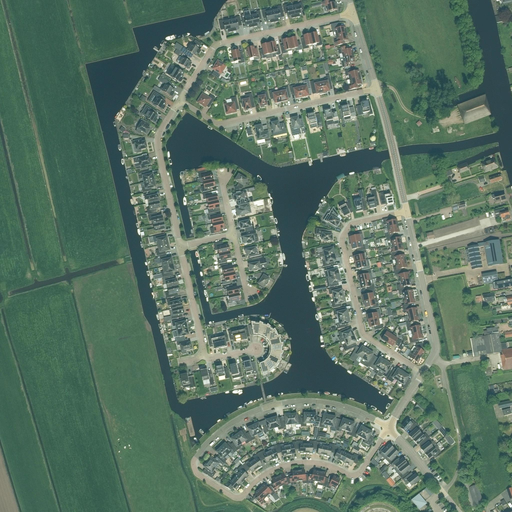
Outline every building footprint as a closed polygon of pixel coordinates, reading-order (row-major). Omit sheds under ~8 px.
[(324,13),(327,12),(329,11),(330,12),(334,12),(334,10),(337,10),(335,3),(329,4),(329,1),(321,3),(324,13)] [(293,7),(295,18),(299,17),(299,16),(302,15),(300,10),(303,9),(302,3),(299,4),(299,5),(293,7)] [(295,18),(293,7),(289,8),(288,5),(282,6),(284,13),(287,13),(288,18),(291,18),(292,19),(295,18)] [(272,12),(274,23),(278,22),(277,21),(280,20),(279,14),(283,14),(281,6),(275,8),(276,11),(272,12)] [(274,23),(272,12),(267,13),(267,10),(261,11),(263,18),(266,17),(267,23),(270,23),(270,24),(274,23)] [(253,28),(257,27),(256,26),(259,25),(258,19),(261,19),(259,11),(254,12),(255,15),(250,16),(253,28)] [(253,28),(250,16),(246,17),(246,14),(240,16),(242,23),(245,22),(246,28),(249,27),(249,28),(253,28)] [(229,21),(232,32),(235,31),(235,30),(238,30),(237,26),(241,25),(239,17),(235,18),(236,20),(229,21)] [(232,32),(229,21),(223,22),(223,21),(218,22),(220,30),(224,29),(225,33),(228,32),(228,33),(232,32)] [(338,25),(331,27),(332,33),(333,37),(336,36),(346,34),(345,27),(339,28),(338,25)] [(310,35),(312,45),(316,44),(317,47),(322,46),(321,38),(318,39),(316,33),(310,35)] [(348,40),(346,34),(336,36),(337,40),(334,41),(335,46),(342,45),(342,42),(348,40)] [(312,45),(310,35),(303,36),(304,42),(301,43),(303,50),(309,49),(308,46),(312,45)] [(289,39),(291,49),(295,49),(296,51),(301,50),(300,43),(297,44),(295,38),(289,39)] [(291,49),(289,39),(282,41),(283,47),(281,47),(282,55),(288,53),(287,50),(291,49)] [(271,55),(271,58),(276,57),(276,56),(280,55),(279,48),(276,48),(275,42),(268,44),(271,55)] [(271,58),(271,55),(268,44),(261,45),(263,51),(259,52),(260,59),(265,58),(266,59),(271,58)] [(197,54),(198,54),(200,51),(199,51),(199,50),(191,45),(187,51),(182,48),(180,52),(190,58),(192,54),(196,56),(197,54)] [(247,49),(247,52),(246,52),(247,56),(248,55),(249,59),(253,58),(254,61),(259,60),(258,52),(255,53),(254,47),(251,48),(251,47),(247,47),(247,49)] [(345,47),(338,49),(339,55),(342,54),(343,58),(353,56),(351,49),(346,50),(345,47)] [(231,56),(232,59),(230,59),(231,63),(238,61),(238,64),(244,63),(243,56),(239,56),(238,51),(231,52),(232,55),(231,56)] [(188,69),(189,70),(190,67),(190,66),(191,64),(188,61),(189,59),(182,54),(181,57),(182,58),(179,64),(187,69),(188,69)] [(354,62),(353,56),(343,58),(344,62),(341,63),(342,68),(349,67),(349,64),(354,62)] [(218,79),(219,77),(219,76),(220,74),(220,75),(226,66),(217,61),(212,69),(215,72),(212,76),(218,79)] [(179,71),(171,66),(166,74),(173,79),(172,80),(176,82),(176,81),(179,83),(179,82),(180,83),(182,80),(181,79),(183,77),(178,73),(179,71)] [(352,72),(352,69),(345,71),(346,77),(349,76),(350,80),(360,78),(358,71),(352,72)] [(321,83),(323,94),(327,94),(327,92),(330,92),(328,86),(331,85),(329,75),(326,76),(326,79),(324,79),(325,82),(321,83)] [(171,97),(173,94),(172,93),(174,91),(169,87),(171,84),(160,77),(158,81),(164,84),(160,90),(170,96),(171,96),(171,97)] [(349,90),(356,89),(355,86),(361,84),(360,78),(350,80),(350,84),(348,85),(349,90)] [(323,94),(321,83),(314,84),(314,81),(310,82),(312,91),(315,91),(316,95),(319,94),(319,95),(323,94)] [(300,88),(302,98),(309,96),(307,91),(310,90),(309,83),(303,84),(304,87),(300,88)] [(302,98),(300,88),(296,89),(295,86),(289,87),(291,94),(294,93),(295,99),(302,98)] [(279,92),(281,103),(288,101),(286,95),(289,95),(288,87),(282,88),(283,91),(279,92)] [(281,103),(279,92),(275,93),(274,90),(269,92),(270,99),(273,98),(274,104),(281,103)] [(163,110),(165,107),(164,107),(166,104),(163,102),(164,100),(164,101),(165,99),(153,92),(151,95),(154,97),(150,103),(153,104),(153,105),(156,107),(162,110),(163,110)] [(265,100),(268,99),(267,92),(261,93),(262,96),(258,97),(258,101),(257,101),(258,104),(259,104),(260,107),(261,108),(264,108),(264,106),(267,106),(265,100)] [(202,94),(196,103),(205,108),(208,103),(211,105),(215,98),(210,95),(209,98),(202,94)] [(243,108),(244,111),(245,112),(248,111),(248,110),(251,109),(249,103),(253,103),(251,94),(245,96),(246,100),(242,101),(242,104),(241,104),(242,108),(243,108)] [(484,96),(457,106),(464,125),(489,116),(484,96)] [(224,105),(226,115),(236,113),(235,107),(238,106),(236,98),(230,99),(231,103),(224,105)] [(367,102),(360,103),(361,107),(356,108),(358,116),(363,115),(363,113),(368,112),(369,115),(372,115),(369,102),(367,102)] [(154,123),(155,123),(157,120),(156,120),(157,117),(154,115),(156,112),(147,106),(141,115),(154,123)] [(349,110),(348,106),(341,108),(343,118),(350,116),(350,118),(355,117),(353,109),(349,110)] [(325,118),(327,126),(333,124),(338,123),(336,113),(331,114),(330,110),(324,111),(324,114),(323,115),(324,119),(325,118)] [(316,126),(322,125),(320,117),(315,118),(314,114),(307,115),(308,118),(307,118),(308,122),(309,122),(310,129),(317,127),(316,126)] [(301,132),(305,131),(303,122),(299,123),(297,117),(295,118),(294,117),(291,118),(291,119),(291,122),(290,122),(291,126),(290,126),(292,135),(301,134),(301,135),(301,132)] [(141,132),(146,135),(150,129),(146,127),(148,123),(142,119),(139,123),(141,124),(136,132),(139,134),(141,132)] [(272,133),(273,137),(286,134),(284,125),(279,126),(278,122),(275,122),(275,121),(271,122),(272,123),(271,123),(272,126),(271,126),(272,130),(273,130),(273,133),(272,133)] [(256,137),(256,141),(257,141),(264,139),(264,140),(269,139),(267,128),(262,129),(261,125),(258,126),(258,125),(255,126),(255,127),(254,127),(255,130),(254,130),(255,134),(256,134),(257,137),(256,137)] [(147,149),(145,142),(139,143),(139,140),(131,142),(132,145),(135,144),(137,153),(141,152),(140,150),(147,149)] [(149,161),(149,158),(143,159),(142,156),(132,158),(134,164),(139,163),(141,169),(145,168),(144,166),(150,165),(150,164),(151,164),(150,161),(149,161)] [(482,164),(485,173),(497,168),(494,160),(491,161),(490,160),(486,162),(486,163),(482,164)] [(457,167),(457,168),(459,173),(468,170),(466,163),(457,167)] [(203,182),(213,180),(211,174),(206,175),(205,171),(197,173),(199,179),(197,179),(198,183),(203,182)] [(144,183),(154,181),(152,174),(146,175),(146,172),(138,174),(139,180),(143,179),(144,183)] [(241,177),(238,175),(234,181),(239,184),(238,187),(234,187),(235,191),(241,189),(247,180),(244,179),(245,178),(242,176),(241,177)] [(489,179),(491,184),(503,180),(501,175),(489,179)] [(213,180),(203,182),(204,187),(201,187),(202,193),(209,191),(209,188),(214,187),(213,180)] [(154,181),(144,183),(141,184),(142,188),(143,193),(150,191),(149,189),(155,187),(154,181)] [(369,210),(376,208),(375,202),(378,202),(375,190),(371,191),(370,191),(371,198),(367,199),(368,203),(367,203),(368,207),(369,207),(369,210)] [(236,195),(233,195),(233,196),(232,196),(233,200),(234,199),(234,202),(240,201),(241,205),(248,203),(246,192),(240,194),(240,193),(236,193),(236,195)] [(148,204),(158,202),(157,195),(151,196),(150,193),(143,195),(144,201),(147,200),(148,204)] [(207,203),(218,201),(216,194),(210,196),(210,193),(202,194),(204,200),(207,199),(207,203)] [(361,205),(365,204),(363,193),(358,194),(359,198),(354,199),(353,201),(356,213),(363,211),(361,205)] [(386,206),(393,204),(395,203),(395,201),(392,201),(390,194),(384,196),(383,193),(378,194),(380,203),(385,202),(386,206)] [(504,193),(494,195),(492,196),(492,199),(495,199),(496,202),(506,200),(504,193)] [(351,207),(350,200),(347,201),(347,203),(345,205),(345,204),(339,208),(340,211),(339,211),(341,215),(342,214),(344,217),(350,214),(348,210),(349,209),(349,208),(351,207)] [(218,201),(207,203),(208,208),(206,208),(207,210),(208,214),(214,213),(213,209),(219,208),(218,201)] [(158,202),(148,204),(149,208),(146,209),(148,215),(155,214),(154,210),(160,208),(158,202)] [(242,209),(236,210),(237,213),(236,213),(236,217),(238,216),(238,217),(241,216),(241,217),(245,217),(244,215),(251,214),(249,204),(241,206),(242,209)] [(336,227),(340,222),(335,218),(338,214),(333,207),(327,217),(330,218),(327,222),(336,227)] [(494,212),(495,212),(496,218),(501,216),(501,219),(505,218),(506,221),(511,220),(508,211),(505,212),(504,209),(500,210),(494,212)] [(212,224),(222,222),(221,215),(215,217),(214,214),(207,215),(208,221),(211,220),(212,224)] [(153,225),(163,223),(162,216),(156,218),(155,215),(148,216),(149,222),(152,221),(153,225)] [(382,220),(384,225),(387,225),(387,228),(395,227),(398,226),(396,220),(390,221),(390,218),(382,220)] [(246,220),(242,221),(242,222),(239,223),(238,224),(239,227),(240,227),(240,230),(246,228),(247,232),(254,230),(253,224),(250,225),(249,220),(246,221),(246,220)] [(222,222),(212,224),(213,228),(210,229),(211,234),(219,233),(218,230),(224,229),(222,222)] [(163,223),(153,225),(154,229),(151,230),(152,235),(159,234),(159,231),(165,230),(163,223)] [(398,226),(395,227),(387,228),(389,234),(385,235),(385,238),(386,238),(394,236),(393,233),(399,232),(398,226)] [(324,242),(328,242),(328,241),(331,242),(331,241),(332,241),(333,238),(332,237),(332,235),(326,234),(327,230),(316,229),(315,235),(321,236),(321,240),(324,240),(324,242)] [(248,236),(242,237),(243,240),(242,240),(242,244),(244,244),(247,243),(247,245),(251,244),(251,243),(254,242),(254,243),(257,242),(257,241),(258,241),(257,237),(256,237),(255,232),(247,233),(248,236)] [(355,236),(349,237),(350,244),(360,241),(360,238),(363,237),(361,232),(354,233),(355,236)] [(158,246),(168,244),(166,237),(161,239),(160,236),(153,237),(154,243),(157,242),(158,246)] [(400,238),(396,239),(395,236),(394,236),(386,238),(388,247),(391,246),(401,244),(400,238)] [(363,241),(360,241),(350,244),(352,250),(357,248),(358,252),(365,250),(364,244),(367,244),(367,245),(369,245),(368,240),(363,241)] [(503,264),(499,240),(484,243),(488,267),(503,264)] [(219,254),(229,252),(230,251),(229,248),(228,248),(228,245),(222,247),(221,242),(213,244),(215,251),(218,250),(219,254)] [(168,244),(158,246),(159,250),(156,251),(157,256),(164,255),(164,252),(169,251),(168,244)] [(401,244),(391,246),(393,252),(391,252),(391,255),(398,254),(397,251),(403,250),(401,244)] [(482,268),(478,245),(468,247),(472,270),(482,268)] [(316,249),(317,254),(323,253),(324,257),(334,255),(333,248),(327,249),(326,246),(316,249)] [(257,247),(252,248),(252,247),(248,248),(248,249),(245,250),(245,251),(244,251),(245,254),(246,254),(247,257),(251,256),(252,260),(260,258),(259,254),(258,254),(257,247)] [(359,256),(353,257),(355,263),(365,261),(364,257),(367,257),(366,251),(358,253),(359,256)] [(229,252),(219,254),(220,258),(217,259),(218,264),(225,263),(225,260),(231,259),(229,252)] [(398,257),(398,254),(391,255),(390,255),(392,261),(394,260),(395,264),(405,261),(404,255),(398,257)] [(322,262),(323,267),(331,266),(330,263),(336,261),(334,255),(324,257),(325,261),(322,262)] [(162,267),(173,265),(171,258),(165,260),(164,256),(157,257),(159,264),(162,263),(162,267)] [(265,258),(249,261),(250,264),(248,265),(249,267),(248,268),(249,271),(250,271),(253,271),(253,272),(257,271),(257,270),(260,269),(259,265),(266,263),(265,258)] [(368,260),(365,261),(355,263),(356,269),(362,268),(362,271),(370,269),(369,264),(368,260)] [(405,261),(395,264),(396,267),(393,268),(394,273),(402,272),(401,269),(407,268),(405,261)] [(173,265),(162,267),(163,271),(160,272),(162,278),(169,277),(168,273),(174,272),(173,265)] [(224,275),(234,273),(232,266),(226,267),(226,265),(220,266),(220,269),(222,269),(224,275)] [(329,278),(339,276),(337,269),(332,270),(331,267),(324,269),(325,274),(328,274),(329,278)] [(371,274),(370,270),(363,272),(363,275),(358,276),(359,283),(369,280),(368,275),(371,274)] [(399,281),(409,279),(408,273),(402,274),(402,272),(394,273),(395,276),(398,275),(399,281)] [(499,282),(497,272),(482,275),(484,285),(499,282)] [(234,273),(224,275),(225,281),(222,282),(223,285),(230,284),(229,281),(235,279),(235,277),(236,276),(235,273),(234,273)] [(260,273),(254,275),(255,278),(258,277),(261,279),(258,284),(260,286),(259,287),(262,289),(263,288),(265,285),(266,286),(268,282),(267,282),(269,279),(260,273)] [(328,284),(329,288),(337,286),(337,283),(340,282),(339,276),(329,278),(330,284),(328,284)] [(167,288),(177,286),(176,279),(172,280),(172,277),(162,279),(163,285),(166,284),(167,288)] [(409,279),(399,281),(400,285),(397,286),(398,291),(406,289),(405,286),(411,285),(409,279)] [(494,290),(511,286),(511,279),(493,283),(494,290)] [(367,291),(374,289),(373,283),(370,284),(369,280),(359,283),(360,289),(366,287),(367,291)] [(228,296),(238,294),(237,287),(231,288),(230,285),(223,287),(224,290),(227,290),(228,296)] [(177,286),(167,288),(168,293),(165,293),(166,299),(174,297),(173,294),(179,293),(177,286)] [(336,291),(336,288),(328,289),(329,295),(332,294),(333,298),(344,296),(343,296),(345,296),(344,292),(343,292),(342,289),(336,291)] [(363,302),(374,300),(376,299),(374,289),(367,291),(368,295),(362,296),(363,302)] [(403,299),(413,297),(412,291),(406,292),(406,289),(398,291),(399,296),(402,295),(403,299)] [(238,294),(228,296),(229,300),(226,301),(228,307),(235,306),(234,302),(240,300),(239,298),(240,297),(240,294),(238,294)] [(485,303),(491,302),(496,301),(495,294),(484,295),(484,297),(485,303)] [(331,303),(333,309),(340,307),(339,304),(345,303),(344,296),(333,298),(334,303),(331,303)] [(402,308),(410,307),(409,304),(415,303),(413,297),(403,299),(404,305),(402,306),(402,308)] [(172,310),(182,307),(181,301),(175,302),(174,299),(167,301),(168,306),(171,305),(172,310)] [(371,310),(378,308),(377,303),(376,299),(374,300),(363,302),(365,308),(370,307),(371,310)] [(182,307),(172,310),(173,314),(170,314),(171,320),(178,318),(178,315),(184,314),(182,307)] [(410,310),(410,307),(402,308),(403,314),(406,313),(407,317),(417,314),(416,308),(410,310)] [(333,310),(334,316),(337,315),(338,319),(349,317),(348,313),(347,313),(347,310),(341,312),(340,309),(333,310)] [(372,314),(366,315),(368,322),(378,319),(381,319),(380,315),(379,310),(372,311),(372,314)] [(406,326),(413,324),(413,322),(419,320),(417,314),(407,317),(408,320),(405,321),(406,326)] [(349,317),(338,319),(339,323),(336,324),(337,329),(344,328),(344,325),(350,324),(349,321),(350,320),(349,317)] [(383,328),(382,324),(379,325),(378,321),(378,320),(378,319),(368,322),(369,328),(375,326),(376,330),(382,329),(383,328)] [(177,331),(187,328),(185,322),(180,323),(179,320),(172,322),(173,327),(176,327),(177,331)] [(257,336),(259,322),(255,323),(251,323),(253,335),(253,336),(257,336)] [(261,337),(267,325),(263,324),(259,322),(257,336),(261,337)] [(411,334),(421,332),(420,326),(414,327),(413,324),(406,326),(407,331),(410,331),(411,334)] [(267,325),(261,337),(265,340),(274,329),(270,327),(267,325)] [(488,336),(499,334),(498,328),(497,325),(494,325),(495,329),(487,330),(487,332),(485,332),(485,336),(488,335),(488,336)] [(238,331),(240,341),(247,340),(246,334),(248,333),(247,327),(244,328),(244,330),(238,331)] [(187,328),(177,331),(178,337),(175,338),(176,342),(183,340),(183,336),(188,335),(187,328)] [(389,334),(390,331),(386,328),(382,334),(384,336),(381,340),(387,343),(392,336),(389,334)] [(274,329),(265,340),(267,343),(279,336),(276,333),(274,329)] [(339,342),(355,336),(353,332),(352,333),(351,330),(346,332),(344,330),(338,332),(340,338),(342,336),(344,340),(339,342)] [(240,341),(238,331),(232,333),(231,331),(228,332),(230,339),(233,339),(234,343),(240,341)] [(218,338),(220,348),(226,347),(225,341),(228,340),(226,332),(223,333),(224,337),(218,338)] [(421,332),(411,334),(412,338),(409,339),(410,344),(417,342),(417,339),(423,338),(421,332)] [(499,334),(483,337),(471,339),(472,348),(473,351),(467,353),(468,357),(473,355),(474,357),(502,353),(502,351),(508,350),(507,343),(506,343),(506,344),(501,345),(499,334)] [(280,340),(279,336),(267,343),(269,347),(283,344),(280,340)] [(355,336),(339,342),(341,346),(342,346),(345,352),(353,349),(351,345),(356,343),(355,340),(356,339),(355,336)] [(398,347),(401,342),(392,336),(387,343),(392,347),(395,342),(397,344),(396,346),(398,347)] [(220,348),(218,338),(211,340),(211,337),(207,337),(209,346),(212,346),(213,350),(220,348)] [(177,346),(180,345),(182,354),(186,353),(186,351),(192,350),(190,343),(184,344),(183,340),(176,342),(177,346)] [(413,353),(421,358),(424,352),(419,349),(421,346),(422,346),(422,343),(416,345),(416,347),(413,353)] [(283,352),(282,347),(283,344),(269,347),(269,351),(283,352)] [(351,356),(357,359),(356,360),(356,361),(358,363),(360,362),(367,350),(362,347),(358,352),(355,349),(351,356)] [(370,359),(373,354),(371,352),(371,351),(368,349),(368,350),(367,350),(360,362),(359,363),(368,369),(369,367),(373,361),(370,359)] [(511,369),(511,349),(508,350),(502,351),(502,353),(502,356),(501,356),(503,370),(511,369)] [(268,355),(281,360),(282,355),(283,352),(269,351),(268,355)] [(410,351),(407,356),(417,363),(421,358),(413,353),(410,351)] [(281,360),(268,355),(266,358),(277,367),(279,363),(281,360)] [(277,367),(266,358),(263,361),(270,373),(271,373),(274,369),(277,367)] [(374,361),(370,368),(373,370),(373,373),(377,375),(385,362),(380,358),(376,363),(374,361)] [(246,376),(253,375),(257,374),(255,365),(251,365),(250,361),(243,363),(244,366),(243,366),(244,370),(245,370),(246,376)] [(270,373),(263,361),(259,363),(259,364),(263,376),(267,374),(270,373)] [(391,365),(385,362),(377,375),(380,377),(382,376),(383,376),(386,378),(390,372),(388,370),(391,365)] [(236,364),(230,366),(230,369),(229,370),(230,373),(231,373),(232,379),(242,377),(240,368),(237,369),(236,364)] [(216,368),(216,371),(215,371),(216,375),(217,375),(218,378),(224,377),(225,379),(229,378),(227,369),(223,370),(222,366),(220,367),(219,366),(216,366),(216,368)] [(398,382),(403,373),(404,372),(400,370),(400,371),(397,369),(394,374),(392,373),(387,380),(392,383),(394,379),(398,382)] [(209,380),(210,385),(211,388),(214,387),(213,385),(214,385),(212,375),(208,376),(207,370),(200,371),(202,381),(209,380)] [(407,380),(409,377),(403,373),(398,382),(403,385),(401,388),(405,390),(410,382),(407,380)] [(188,378),(187,374),(180,376),(181,379),(180,379),(181,383),(182,383),(183,388),(190,387),(190,389),(195,388),(193,377),(188,378)] [(511,406),(511,400),(498,404),(499,409),(511,406)] [(424,409),(418,404),(415,407),(421,413),(424,409)] [(303,419),(300,420),(301,427),(303,427),(306,427),(306,424),(309,424),(310,414),(304,413),(303,419)] [(297,420),(296,414),(290,415),(291,425),(295,424),(295,427),(298,427),(301,427),(300,420),(297,420)] [(316,414),(310,414),(309,424),(313,424),(313,427),(316,427),(318,428),(319,420),(316,420),(316,414)] [(282,422),(283,429),(283,428),(286,427),(285,426),(291,425),(290,415),(284,415),(285,421),(282,422)] [(319,420),(318,428),(321,428),(323,428),(324,425),(327,426),(329,416),(323,415),(322,420),(319,420)] [(334,423),(336,417),(329,416),(327,426),(331,427),(330,431),(330,433),(335,434),(335,432),(337,424),(334,423)] [(283,429),(282,422),(279,423),(277,417),(271,419),(274,429),(277,428),(278,430),(281,430),(283,429)] [(265,420),(267,426),(264,427),(266,433),(266,434),(268,433),(268,432),(268,430),(274,429),(271,419),(265,420)] [(337,424),(335,432),(336,431),(340,432),(341,430),(345,431),(348,421),(343,419),(340,425),(337,424)] [(405,432),(409,428),(411,430),(416,424),(415,423),(412,421),(410,423),(407,420),(400,428),(405,432)] [(354,423),(348,421),(345,431),(348,432),(347,435),(350,436),(352,437),(355,430),(352,429),(354,423)] [(261,428),(258,423),(252,426),(257,435),(260,433),(261,436),(264,435),(266,434),(266,433),(264,427),(261,428)] [(416,424),(411,430),(413,432),(408,436),(413,440),(420,433),(418,431),(420,429),(418,427),(416,424)] [(249,434),(247,435),(250,442),(253,440),(255,439),(254,437),(257,435),(252,426),(247,428),(249,434)] [(361,426),(358,431),(355,430),(352,437),(354,438),(357,439),(358,436),(361,438),(366,429),(361,426)] [(372,432),(366,429),(361,438),(364,440),(363,443),(369,446),(373,440),(369,437),(372,432)] [(244,437),(241,432),(235,435),(241,444),(244,442),(246,444),(248,443),(250,442),(247,435),(244,437)] [(423,443),(429,438),(427,436),(425,434),(423,436),(420,433),(413,440),(417,445),(421,441),(423,443)] [(231,446),(236,452),(238,450),(240,449),(238,446),(241,444),(235,435),(230,439),(234,444),(231,446)] [(425,445),(420,449),(424,454),(436,445),(433,442),(432,442),(431,441),(429,438),(423,443),(425,445)] [(306,454),(306,444),(302,444),(302,441),(300,441),(296,442),(297,448),(300,448),(300,454),(306,454)] [(315,448),(316,442),(312,441),(310,441),(310,444),(306,444),(306,454),(312,454),(312,448),(315,448)] [(287,446),(289,455),(295,454),(294,449),(297,448),(296,442),(292,443),(293,445),(287,446)] [(318,449),(317,454),(323,455),(325,446),(319,445),(320,443),(316,442),(315,448),(318,449)] [(229,448),(225,443),(220,448),(227,455),(230,453),(232,455),(234,453),(236,452),(231,446),(229,448)] [(325,446),(323,455),(329,457),(330,451),(333,452),(336,446),(332,445),(329,444),(329,447),(325,446)] [(287,446),(281,448),(280,445),(277,446),(276,446),(278,452),(281,451),(282,457),(289,455),(287,446)] [(378,452),(381,454),(382,453),(386,457),(393,449),(389,445),(385,449),(383,447),(378,452)] [(428,459),(433,455),(435,457),(440,453),(437,448),(438,448),(437,447),(436,445),(424,454),(428,459)] [(271,451),(268,452),(272,461),(278,458),(276,453),(278,452),(276,446),(273,447),(270,448),(271,451)] [(336,453),(334,458),(340,461),(344,453),(340,451),(341,449),(339,448),(335,447),(336,446),(333,452),(336,453)] [(220,456),(217,459),(223,464),(224,465),(226,463),(225,462),(227,460),(225,458),(227,455),(220,448),(216,452),(220,456)] [(386,457),(384,459),(388,463),(390,465),(396,460),(394,458),(398,454),(393,449),(386,457)] [(264,458),(266,463),(272,461),(268,452),(265,454),(264,451),(261,452),(258,454),(261,460),(264,458)] [(345,464),(349,455),(344,453),(340,461),(345,464)] [(262,466),(259,461),(261,460),(258,454),(255,456),(253,457),(254,460),(251,462),(257,469),(262,466)] [(351,466),(353,461),(356,464),(361,457),(354,454),(353,457),(349,455),(345,464),(351,466)] [(215,461),(211,457),(207,462),(215,469),(217,466),(220,468),(221,466),(223,464),(217,459),(215,461)] [(396,472),(406,464),(402,459),(398,463),(396,460),(390,465),(392,467),(396,472)] [(203,467),(208,471),(205,475),(211,478),(215,473),(213,472),(215,469),(207,462),(203,467)] [(242,465),(246,470),(249,468),(252,473),(257,469),(251,462),(246,465),(245,463),(242,466),(242,465)] [(396,472),(401,479),(407,475),(406,472),(410,469),(406,464),(396,472)] [(239,472),(237,475),(244,481),(248,476),(244,473),(246,470),(242,465),(239,468),(237,470),(239,472)] [(305,476),(304,470),(298,471),(299,481),(303,481),(303,484),(306,484),(308,484),(308,476),(305,476)] [(292,478),(289,479),(291,486),(293,485),(296,485),(295,482),(299,481),(298,471),(292,472),(292,478)] [(308,476),(308,484),(310,484),(313,484),(314,481),(317,482),(319,472),(313,471),(312,477),(308,476)] [(323,486),(325,487),(328,480),(324,479),(325,473),(319,472),(317,482),(317,485),(323,486)] [(285,480),(283,474),(277,477),(281,486),(285,485),(286,488),(289,487),(291,486),(289,479),(285,480)] [(233,479),(240,485),(244,481),(237,475),(233,479)] [(409,475),(402,480),(406,485),(408,483),(411,486),(413,484),(414,485),(417,483),(416,482),(419,480),(415,475),(411,478),(409,475)] [(339,483),(338,482),(340,479),(333,476),(331,482),(328,480),(325,487),(327,488),(330,489),(331,487),(335,489),(336,486),(337,487),(339,483)] [(271,480),(274,485),(271,487),(275,493),(277,492),(280,491),(278,488),(281,486),(277,477),(271,480)] [(229,481),(224,487),(230,490),(232,487),(236,490),(240,485),(233,479),(230,482),(229,481)] [(477,481),(462,485),(469,509),(484,505),(477,481)] [(259,489),(266,497),(269,494),(271,496),(273,494),(275,493),(271,487),(268,489),(264,485),(259,489)] [(256,500),(261,506),(265,502),(263,500),(266,497),(259,489),(254,494),(258,498),(256,500)] [(420,494),(424,498),(430,492),(427,489),(420,494)] [(418,495),(411,500),(416,506),(418,509),(425,503),(423,501),(418,495)]
